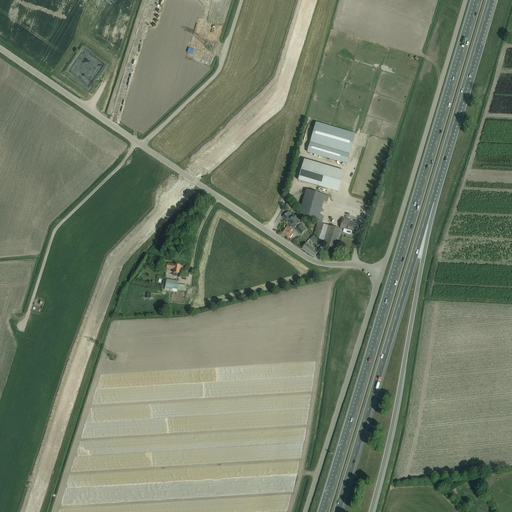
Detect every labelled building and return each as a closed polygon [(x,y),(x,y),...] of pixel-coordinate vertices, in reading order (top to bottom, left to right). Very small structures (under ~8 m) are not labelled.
[(316,122),(307,152),(342,162),(344,156),(348,158),(355,134),(316,122)] [(305,160),(299,180),(338,192),(344,171),(305,160)] [(329,196),(310,191),(306,190),(300,210),(299,214),(318,220),(314,234),(319,239),(324,241),(323,245),(336,249),(342,230),(329,226),(321,223),(324,217),(320,215),(324,201),(327,202),(329,196)] [(294,216),(293,217),(288,212),(283,217),(294,229),(295,228),(300,224),(300,223),(300,222),(294,216)] [(350,222),(350,220),(343,218),(340,228),(356,233),(359,225),(350,222)] [(300,224),(295,228),(301,235),(306,230),(300,224)] [(291,231),(292,230),(287,226),(282,233),(290,239),(294,233),(291,231)] [(318,252),(317,251),(306,243),(302,249),(314,257),(318,252)] [(181,266),(176,265),(168,263),(167,268),(174,270),(173,273),(179,274),(181,266)] [(178,281),(173,280),(166,279),(165,290),(172,291),(176,292),(177,290),(186,291),(187,285),(178,284),(178,281)]
